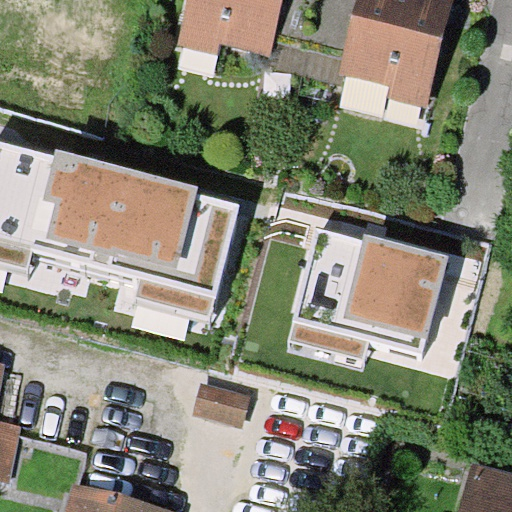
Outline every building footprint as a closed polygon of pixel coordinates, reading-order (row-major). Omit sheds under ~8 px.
[(190,0),(178,49),(219,60),(223,45),(249,51),(246,64),(302,79),(322,0),(190,0)] [(322,0),(302,79),(340,87),(423,109),(451,0),(322,0)] [(235,209),(0,147),(0,272),(28,280),(34,259),(136,286),(132,303),(205,322),(235,209)] [(441,270),(317,238),(288,346),(364,366),(370,344),(418,357),(441,270)] [(0,402),(7,367),(0,365),(0,483),(13,486),(25,430),(0,422),(0,402)] [(249,398),(203,385),(194,415),(241,428),(249,398)] [(511,511),(511,477),(473,468),(461,511),(511,511)] [(177,511),(69,483),(61,511),(177,511)]
